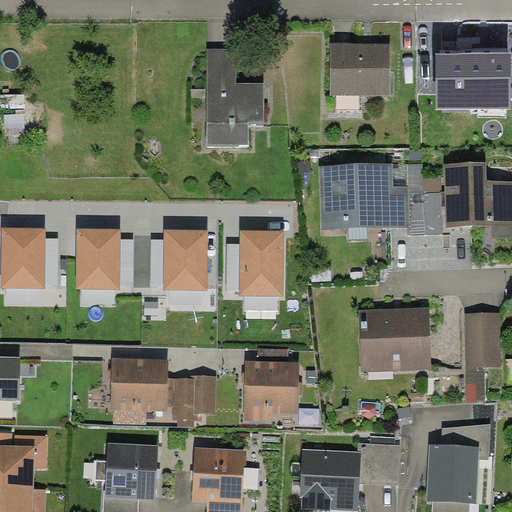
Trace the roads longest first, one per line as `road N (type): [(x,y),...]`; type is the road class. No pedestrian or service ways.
road 1 (residential): [(0,0),(25,7),(511,3)]
road 2 (residential): [(381,283),(511,278)]
